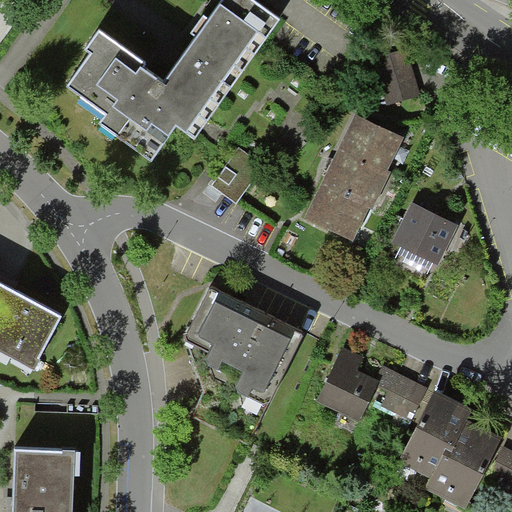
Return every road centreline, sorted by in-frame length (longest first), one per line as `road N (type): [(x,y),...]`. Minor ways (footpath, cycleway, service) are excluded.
road 1 (residential): [(84,227),(118,216),(177,230),(511,382)]
road 2 (residential): [(84,227),(119,317),(137,395),(135,511)]
